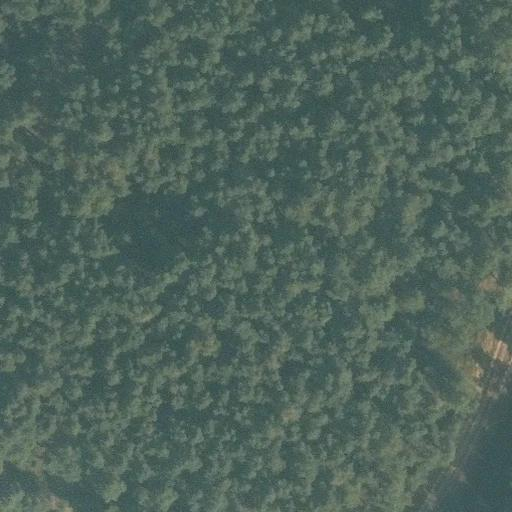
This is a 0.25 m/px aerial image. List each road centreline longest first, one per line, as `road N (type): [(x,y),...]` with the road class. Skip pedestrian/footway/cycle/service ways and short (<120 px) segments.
road 1 (track): [(0,198),(54,69),(101,0)]
road 2 (track): [(511,329),(419,511)]
